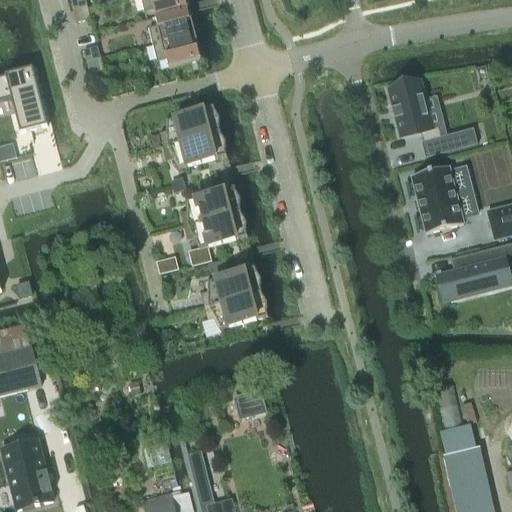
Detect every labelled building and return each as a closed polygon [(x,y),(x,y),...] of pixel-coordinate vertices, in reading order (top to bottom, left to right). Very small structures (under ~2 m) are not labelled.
[(73,0),(71,1),(74,13),(87,9),(84,0),(73,0)] [(153,10),(156,19),(184,11),(189,10),(186,0),(140,0),(144,13),(153,10)] [(74,13),(77,24),(90,21),(87,9),(74,13)] [(148,30),(153,47),(191,37),(195,36),(189,10),(184,11),(156,19),(158,27),(148,30)] [(153,47),(157,64),(166,61),(169,71),(201,63),(198,53),(200,53),(195,36),(191,37),(153,47)] [(84,52),(87,64),(100,60),(97,48),(84,52)] [(90,75),(103,72),(100,60),(87,64),(90,75)] [(32,71),(0,79),(0,103),(10,101),(19,136),(47,129),(32,71)] [(422,83),(387,92),(400,141),(420,136),(423,144),(421,145),(425,160),(477,147),(473,131),(441,139),(438,130),(434,131),(422,83)] [(159,135),(163,149),(216,135),(218,135),(220,134),(214,109),(166,122),(166,134),(159,135)] [(178,171),(227,159),(220,134),(218,135),(216,135),(163,149),(166,162),(173,161),(178,171)] [(426,236),(464,227),(449,170),(411,179),(426,236)] [(180,215),(183,229),(236,216),(238,215),(241,215),(235,190),(186,202),(186,214),(180,215)] [(494,242),(511,237),(511,208),(487,215),(494,242)] [(199,251),(247,239),(241,215),(238,215),(236,216),(183,229),(187,242),(193,241),(199,251)] [(444,303),(511,286),(511,246),(451,262),(454,276),(438,280),(444,303)] [(201,296),(204,309),(256,296),(262,295),(255,270),(207,282),(207,294),(201,296)] [(268,319),(262,295),(256,296),(204,309),(208,323),(214,321),(220,332),(268,319)] [(0,332),(0,358),(30,350),(24,327),(0,332)] [(139,348),(116,354),(120,370),(146,364),(145,361),(141,348),(139,348)] [(0,358),(0,399),(42,389),(32,350),(30,350),(0,358)] [(261,392),(233,400),(239,423),(268,415),(261,392)] [(37,444),(3,453),(17,511),(21,511),(53,504),(37,444)] [(445,459),(456,511),(458,511),(492,504),(479,450),(445,459)] [(142,504),(143,507),(144,511),(175,511),(171,496),(142,504)] [(235,511),(233,501),(205,508),(206,511),(235,511)]
